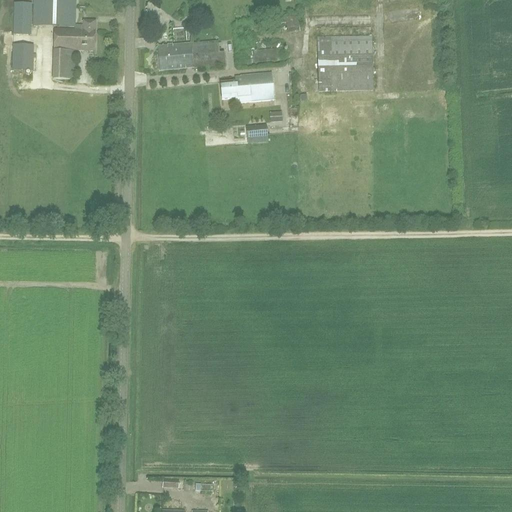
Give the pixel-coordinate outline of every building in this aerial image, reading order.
[(31,0),(31,27),(72,28),(73,0),(31,0)] [(29,5),(12,4),(11,35),(28,36),(29,5)] [(52,31),(52,40),(51,52),(50,80),(72,81),(73,51),(93,52),(93,30),(93,21),(81,21),(81,26),(78,26),(78,31),(52,31)] [(248,33),(255,40),(261,34),(254,27),(248,33)] [(176,31),(178,41),(182,40),(182,36),(189,35),(187,29),(176,31)] [(316,39),(317,92),(370,91),(369,38),(316,39)] [(158,71),(218,66),(225,66),(224,54),(217,54),(216,42),(156,47),(158,71)] [(31,46),(11,46),(10,71),(30,71),(31,46)] [(236,53),(238,65),(281,61),(280,49),(236,53)] [(81,84),(90,84),(90,63),(81,63),(81,84)] [(218,84),(220,101),(233,100),(233,104),(272,100),(269,74),(238,77),(238,80),(233,80),(233,82),(218,84)] [(268,143),(266,125),(245,127),(247,145),(268,143)] [(162,489),(178,490),(179,482),(163,481),(162,489)]
